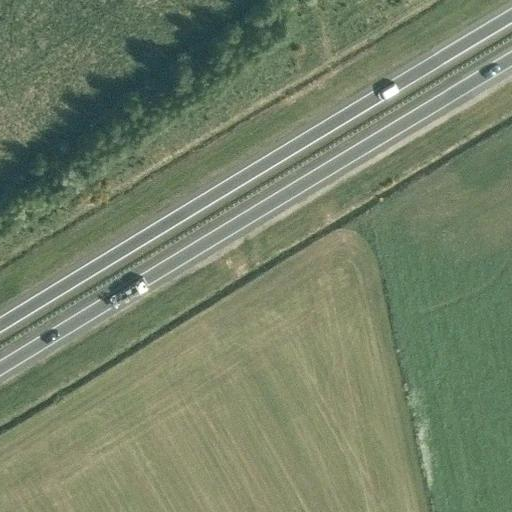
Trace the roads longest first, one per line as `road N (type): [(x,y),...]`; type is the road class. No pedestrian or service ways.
road 1 (trunk): [(0,366),(511,56)]
road 2 (trunk): [(511,17),(0,325)]
